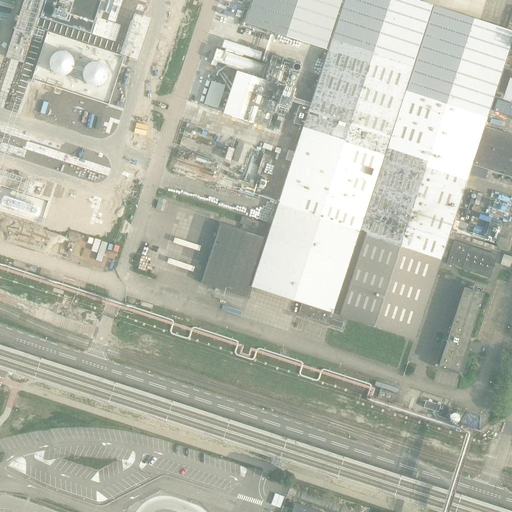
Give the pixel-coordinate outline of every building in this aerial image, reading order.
[(221,222),(201,282),(249,298),(253,286),(302,302),(298,315),(341,329),(343,323),(331,319),(333,313),(400,334),(415,339),(444,251),(451,231),(469,177),(473,165),(487,170),(498,174),(511,178),(511,135),(484,127),(496,92),(505,95),(511,72),(511,71),(503,69),(511,41),(511,31),(509,31),(479,21),(423,2),(415,0),(343,0),(341,7),(327,50),(322,66),(308,109),(303,125),(271,225),(243,216),(242,221),(239,228),(221,222)] [(252,0),(245,23),(327,50),(341,7),(343,0),(252,0)] [(496,115),(494,124),(509,128),(511,119),(496,115)] [(265,186),(267,179),(260,177),(257,184),(265,186)] [(496,246),(507,250),(510,240),(499,236),(496,246)] [(497,254),(454,241),(447,264),(490,278),(497,254)] [(510,268),(511,260),(511,256),(503,254),(500,265),(510,268)] [(466,348),(483,294),(464,288),(446,341),(443,340),(434,367),(461,376),(470,349),(466,348)] [(397,394),(380,389),(378,397),(395,403),(397,394)] [(423,408),(438,412),(440,405),(426,400),(423,408)] [(446,417),(450,407),(444,405),(441,416),(446,417)] [(466,418),(466,417),(465,415),(464,414),(463,413),(460,412),(459,413),(457,414),(457,415),(456,417),(457,419),(458,420),(459,421),(461,422),(463,422),(464,421),(465,420),(466,418)] [(319,511),(295,503),(291,511),(319,511)]
